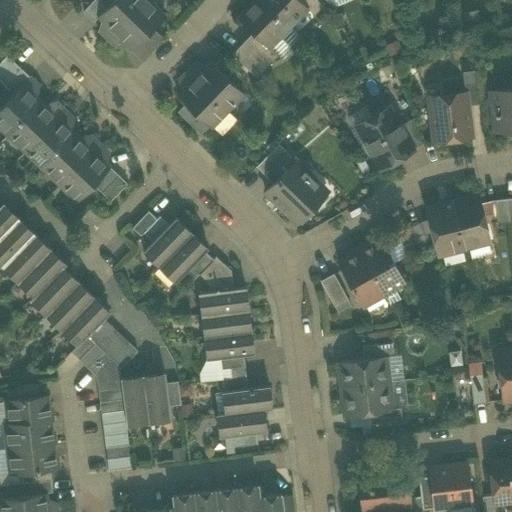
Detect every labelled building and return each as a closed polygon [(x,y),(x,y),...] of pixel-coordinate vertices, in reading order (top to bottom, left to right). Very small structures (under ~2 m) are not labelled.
[(95,0),(86,10),(94,19),(98,15),(112,0),(95,0)] [(99,31),(107,40),(146,0),(112,0),(98,15),(104,21),(104,25),(99,31)] [(164,16),(147,0),(146,0),(107,40),(116,48),(122,42),(126,42),(133,48),(145,36),(152,29),(164,16)] [(269,46),(289,25),(262,0),(254,0),(238,18),(252,32),(268,47),(269,46)] [(262,0),(289,25),(307,7),(300,0),(262,0)] [(307,7),(314,14),(323,5),(319,2),(317,0),(300,0),(307,7)] [(299,35),(289,25),(269,46),(277,54),(285,61),(295,51),(289,46),(299,35)] [(145,36),(155,46),(162,38),(152,29),(145,36)] [(240,45),(264,68),(277,54),(269,46),(268,47),(252,32),(240,45)] [(143,58),(155,46),(145,36),(133,48),(143,58)] [(255,76),(264,68),(240,45),(232,53),(255,76)] [(0,80),(4,85),(21,68),(7,55),(1,61),(0,61),(0,80)] [(214,64),(234,83),(242,74),(223,55),(214,64)] [(195,62),(187,71),(227,110),(244,92),(234,83),(214,64),(212,61),(206,67),(201,68),(195,62)] [(29,76),(21,68),(4,85),(13,93),(29,76)] [(463,72),(465,84),(477,82),(476,70),(463,72)] [(210,127),(227,110),(187,71),(178,79),(184,85),(184,90),(178,96),(185,103),(208,125),(210,127)] [(0,106),(0,125),(8,134),(39,101),(32,94),(32,89),(34,89),(39,85),(29,76),(13,93),(0,106)] [(466,92),(467,104),(480,102),(477,82),(465,84),(466,92)] [(511,86),(491,89),(496,132),(511,129),(511,86)] [(431,124),(434,140),(471,135),(469,122),(467,123),(466,114),(468,114),(467,104),(466,92),(430,97),(433,123),(431,124)] [(46,108),(39,101),(8,134),(26,150),(65,110),(56,101),(50,107),(46,108)] [(177,111),(200,133),(208,125),(185,103),(177,111)] [(350,114),(357,125),(371,116),(365,105),(350,114)] [(357,125),(380,166),(411,148),(399,126),(388,107),(371,116),(357,125)] [(73,118),(65,110),(26,150),(43,167),(74,135),(68,128),(68,124),(73,118)] [(399,126),(411,148),(422,142),(413,118),(399,126)] [(80,141),(74,135),(43,167),(60,183),(99,143),(90,135),(85,140),(80,141)] [(108,152),(99,143),(60,183),(77,200),(93,184),(109,168),(102,162),(102,157),(108,152)] [(256,166),(273,183),(295,160),(278,143),(270,151),(256,166)] [(264,191),(295,220),(325,189),(324,187),(321,190),(307,176),(310,174),(295,160),(273,183),(264,191)] [(93,184),(102,192),(117,176),(109,168),(93,184)] [(126,185),(117,176),(102,192),(110,201),(126,185)] [(476,194),(453,200),(465,247),(488,240),(476,194)] [(497,224),(509,223),(506,198),(494,199),(497,224)] [(438,254),(465,247),(453,200),(426,207),(429,218),(432,231),(438,254)] [(0,237),(19,218),(3,202),(0,205),(0,237)] [(141,235),(144,232),(157,219),(149,211),(132,227),(141,235)] [(160,216),(157,219),(144,232),(152,241),(169,224),(160,216)] [(143,250),(159,266),(192,232),(176,217),(169,224),(152,241),(143,250)] [(34,233),(19,218),(0,237),(0,264),(2,266),(34,233)] [(421,221),(426,233),(432,231),(429,218),(421,221)] [(421,221),(408,226),(417,250),(431,245),(426,233),(421,221)] [(380,238),(393,261),(417,250),(408,226),(380,238)] [(208,248),(192,232),(159,266),(175,281),(182,274),(205,250),(208,248)] [(50,248),(34,233),(2,266),(18,281),(50,248)] [(362,243),(357,246),(383,294),(405,282),(393,261),(380,238),(365,247),(362,243)] [(362,306),(383,294),(357,246),(351,249),(353,253),(338,262),(362,306)] [(66,263),(50,248),(18,281),(33,296),(62,266),(63,266),(66,263)] [(190,283),(199,273),(213,259),(205,250),(182,274),(190,283)] [(216,256),(213,259),(199,273),(208,282),(225,264),(216,256)] [(231,271),(225,264),(208,282),(209,291),(233,288),(231,271)] [(78,281),(63,266),(62,266),(33,296),(30,299),(46,314),(78,281)] [(321,283),(335,308),(352,299),(338,274),(321,283)] [(94,296),(78,281),(46,314),(61,329),(94,296)] [(199,292),(202,315),(248,309),(245,286),(233,288),(209,291),(199,292)] [(109,312),(94,296),(61,329),(77,345),(87,335),(88,334),(104,318),(109,312)] [(251,330),(248,309),(202,315),(204,336),(251,330)] [(88,334),(96,343),(112,326),(104,318),(88,334)] [(96,343),(105,351),(121,334),(112,326),(96,343)] [(253,353),(251,330),(204,336),(207,358),(253,353)] [(105,351),(112,358),(130,342),(121,334),(105,351)] [(71,351),(79,359),(95,343),(87,335),(77,345),(71,351)] [(362,345),(363,358),(385,355),(385,356),(393,355),(392,341),(362,345)] [(130,342),(112,358),(121,367),(137,350),(130,342)] [(79,359),(88,368),(104,351),(96,343),(95,343),(79,359)] [(502,399),(511,398),(511,348),(497,350),(502,399)] [(88,368),(95,375),(112,359),(104,351),(88,368)] [(221,358),(222,368),(230,367),(246,365),(245,355),(221,358)] [(338,361),(342,387),(389,381),(385,356),(385,355),(363,358),(338,361)] [(119,368),(121,367),(112,358),(112,359),(95,375),(96,375),(98,390),(121,387),(119,368)] [(230,367),(231,377),(246,376),(247,375),(246,365),(230,367)] [(165,372),(143,375),(149,421),(171,419),(169,403),(166,379),(165,372)] [(469,375),(473,403),(485,402),(481,374),(469,375)] [(127,424),(149,421),(143,375),(121,378),(127,424)] [(222,379),(224,390),(247,387),(246,376),(231,377),(222,379)] [(166,379),(169,403),(180,401),(178,386),(178,384),(177,377),(166,379)] [(392,408),(389,381),(342,387),(345,414),(351,413),(369,411),(392,409),(392,408)] [(15,386),(16,398),(40,395),(39,383),(15,386)] [(222,391),(224,412),(224,413),(263,408),(263,409),(271,408),(268,385),(247,387),(224,390),(222,391)] [(123,398),(121,387),(98,390),(100,401),(123,398)] [(53,455),(52,443),(54,443),(52,430),(50,430),(49,419),(51,419),(49,406),(47,407),(46,394),(40,395),(16,398),(6,399),(9,423),(7,424),(9,436),(7,436),(8,448),(10,447),(11,460),(9,460),(11,472),(18,471),(26,470),(49,468),(57,467),(55,455),(53,455)] [(124,410),(123,398),(100,401),(101,413),(124,410)] [(392,409),(369,411),(370,423),(402,419),(401,406),(392,408),(392,409)] [(266,430),(263,409),(263,408),(224,413),(224,412),(217,413),(219,436),(232,434),(256,431),(266,430)] [(126,421),(124,410),(101,413),(103,424),(126,421)] [(352,425),(370,423),(369,411),(351,413),(352,425)] [(127,432),(126,421),(103,424),(104,435),(127,432)] [(232,434),(234,446),(257,443),(256,431),(232,434)] [(129,444),(127,432),(104,435),(106,447),(129,444)] [(130,455),(129,444),(106,447),(107,458),(130,455)] [(131,467),(130,455),(107,458),(108,470),(129,467),(131,467)] [(493,492),(495,503),(511,500),(511,456),(490,460),(493,492)] [(430,475),(434,507),(470,503),(465,463),(429,467),(430,475)] [(26,470),(28,482),(51,479),(49,468),(26,470)] [(18,471),(20,483),(28,482),(26,470),(18,471)] [(358,476),(362,511),(368,511),(409,507),(408,497),(406,480),(405,470),(358,476)] [(418,477),(419,478),(421,495),(422,508),(434,507),(430,475),(418,477)] [(406,480),(408,497),(421,495),(419,478),(406,480)] [(52,491),(51,479),(28,482),(20,483),(19,483),(20,495),(44,492),(52,491)] [(258,484),(236,487),(239,511),(261,511),(259,496),(258,484)] [(239,511),(236,487),(215,489),(217,511),(239,511)] [(217,511),(215,489),(194,492),(196,511),(217,511)] [(0,497),(1,511),(58,511),(57,503),(51,504),(45,500),(44,492),(20,495),(0,497)] [(172,495),(173,507),(174,506),(174,511),(196,511),(194,492),(172,495)] [(482,494),(483,511),(495,511),(495,503),(493,492),(482,494)] [(281,493),(259,496),(261,511),(283,511),(282,496),(281,493)] [(282,496),(283,511),(294,511),(292,495),(282,496)] [(422,511),(422,508),(421,495),(408,497),(409,507),(410,507),(410,511),(422,511)]
